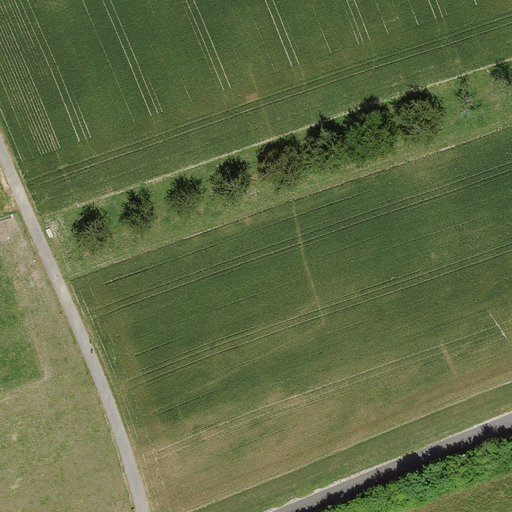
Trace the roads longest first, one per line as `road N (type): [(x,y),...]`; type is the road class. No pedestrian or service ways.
road 1 (track): [(139,511),(121,441),(0,148)]
road 2 (residential): [(511,426),(303,511)]
